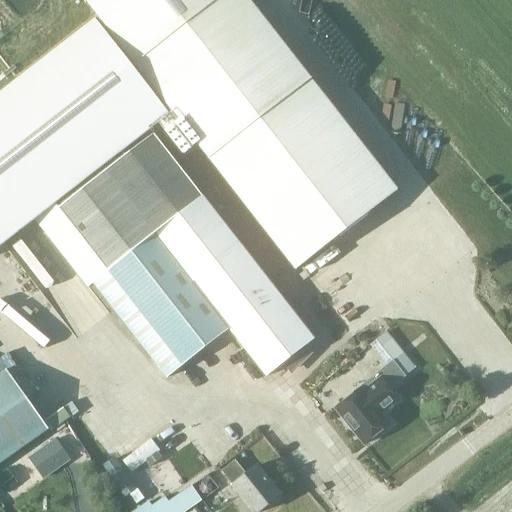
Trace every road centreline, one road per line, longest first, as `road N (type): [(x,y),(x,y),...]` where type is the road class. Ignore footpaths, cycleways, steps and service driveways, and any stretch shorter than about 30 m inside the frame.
road 1 (unknown): [(368,511),(269,405),(257,399),(182,411),(135,408),(0,299)]
road 2 (tertiary): [(387,511),(511,414)]
